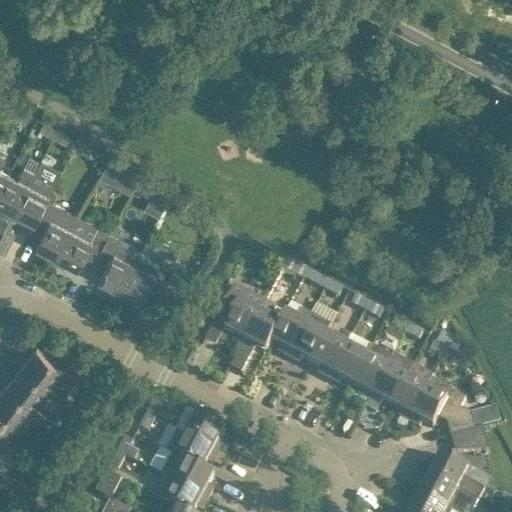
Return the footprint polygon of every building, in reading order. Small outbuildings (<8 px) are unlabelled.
[(0,108),(14,115),(18,107),(4,99),(0,106),(0,108)] [(27,122),(31,114),(18,107),(14,115),(27,122)] [(53,137),(58,128),(44,121),(39,129),(53,137)] [(67,144),(71,135),(58,128),(53,137),(67,144)] [(0,155),(0,189),(10,170),(2,166),(6,158),(0,155)] [(129,191),(137,176),(106,159),(98,175),(129,191)] [(10,170),(0,189),(0,203),(4,205),(0,212),(0,228),(4,230),(35,172),(24,167),(20,175),(10,170)] [(35,172),(4,230),(12,235),(16,233),(22,222),(32,227),(47,199),(51,191),(55,183),(35,172)] [(32,227),(28,235),(39,240),(36,245),(47,250),(44,256),(55,261),(78,216),(52,202),(47,199),(32,227)] [(78,216),(55,261),(65,267),(68,261),(78,267),(81,263),(91,268),(110,232),(100,227),(98,231),(87,225),(89,221),(78,216)] [(12,235),(4,230),(0,237),(0,250),(5,253),(16,233),(12,235)] [(110,232),(91,268),(102,274),(100,278),(110,283),(107,289),(118,294),(141,249),(110,232)] [(141,249),(118,294),(128,300),(131,294),(141,300),(144,295),(154,301),(171,270),(160,264),(162,260),(145,251),(141,249)] [(284,269),(289,260),(275,253),(271,262),(284,269)] [(289,260),(284,269),(286,270),(297,276),(301,267),(289,260)] [(316,276),(312,284),(325,291),(329,283),(316,276)] [(338,298),(342,290),(329,283),(325,291),(338,298)] [(236,285),(234,288),(216,321),(227,326),(225,331),(235,336),(232,342),(243,347),(267,302),(236,285)] [(365,312),(369,304),(356,297),(352,305),(365,312)] [(267,302),(243,347),(231,369),(242,374),(256,347),(266,353),(272,342),(280,325),(286,314),(277,310),(277,308),(267,302)] [(378,320),(383,311),(369,304),(365,312),(378,320)] [(307,325),(312,316),(302,311),(297,320),(286,314),(280,325),(272,342),(281,347),(279,353),(289,358),(307,325)] [(307,325),(289,358),(299,364),(302,358),(312,364),(327,336),(331,327),(312,316),(307,325)] [(405,334),(410,325),(396,318),(391,327),(405,334)] [(419,341),(424,332),(410,325),(405,334),(419,341)] [(329,380),(347,347),(351,338),(340,332),(336,341),(327,336),(312,364),(322,369),(319,374),(329,380)] [(434,343),(430,351),(444,358),(448,350),(434,343)] [(22,352),(15,360),(21,365),(21,364),(49,387),(57,377),(60,379),(64,381),(71,386),(77,378),(65,368),(37,345),(27,357),(22,352)] [(352,385),(367,358),(347,347),(329,380),(340,385),(343,380),(352,385)] [(369,401),(393,357),(373,347),(367,358),(352,385),(362,390),(359,396),(369,401)] [(448,350),(444,358),(452,363),(457,355),(448,350)] [(393,357),(369,401),(379,406),(380,407),(383,401),(392,407),(413,367),(412,367),(393,356),(393,357)] [(7,371),(0,379),(6,384),(6,383),(34,406),(42,396),(45,398),(49,399),(55,404),(62,397),(49,387),(21,364),(21,365),(12,376),(7,371)] [(413,367),(392,407),(402,412),(399,417),(410,423),(427,390),(432,380),(433,378),(413,367)] [(427,390),(410,423),(420,428),(423,423),(433,428),(438,420),(447,424),(451,438),(469,433),(483,429),(500,424),(496,408),(471,415),(470,413),(461,408),(466,400),(452,392),(452,391),(432,380),(427,390)] [(0,409),(13,420),(19,424),(27,415),(30,417),(34,418),(40,423),(47,415),(34,406),(6,383),(6,384),(0,390),(0,409)] [(155,420),(162,406),(154,402),(147,416),(155,420)] [(0,436),(6,429),(9,431),(13,432),(19,437),(26,429),(19,424),(13,420),(0,409),(0,436)] [(58,415),(53,420),(58,425),(63,419),(58,415)] [(148,434),(155,420),(147,416),(140,429),(148,434)] [(188,433),(186,437),(219,454),(225,444),(220,441),(225,430),(198,416),(188,433)] [(455,453),(489,451),(483,429),(451,438),(455,453)] [(43,432),(38,438),(44,443),(48,437),(43,432)] [(167,452),(166,453),(173,456),(173,455),(203,471),(204,471),(208,462),(214,464),(219,455),(219,454),(186,437),(186,438),(177,433),(172,443),(167,452)] [(126,457),(133,443),(125,438),(118,452),(126,457)] [(0,439),(0,452),(4,456),(10,448),(0,439)] [(118,452),(111,466),(119,470),(126,457),(118,452)] [(172,458),(162,476),(166,478),(168,479),(208,501),(214,490),(209,487),(214,477),(204,471),(203,471),(173,455),(173,456),(172,458)] [(431,463),(425,473),(479,501),(485,491),(464,480),(469,470),(459,465),(441,455),(436,466),(431,463)] [(104,479),(96,493),(104,497),(111,500),(112,501),(123,480),(115,476),(107,472),(104,479)] [(424,475),(419,484),(425,486),(420,495),(451,511),(462,511),(466,505),(475,509),(478,503),(479,502),(479,501),(425,473),(424,475)] [(5,474),(0,480),(12,490),(17,484),(5,474)] [(166,478),(155,499),(157,500),(161,502),(161,501),(182,511),(195,511),(198,508),(203,511),(208,501),(168,479),(166,478)] [(409,503),(404,511),(451,511),(420,495),(418,500),(414,506),(409,503)] [(511,511),(511,500),(505,498),(500,511),(511,511)] [(161,502),(155,511),(182,511),(161,501),(161,502)]
